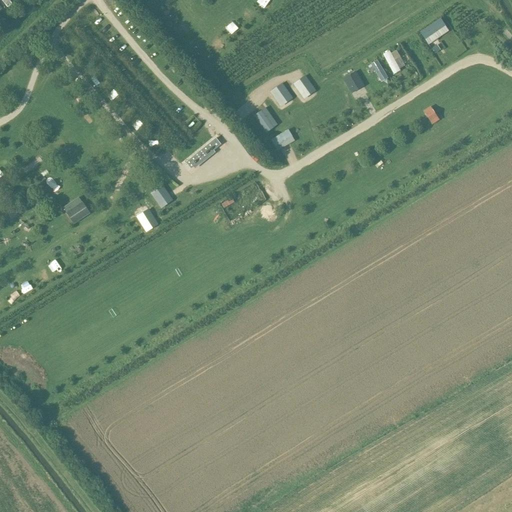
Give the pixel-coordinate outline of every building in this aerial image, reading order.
[(0,0),(7,9),(13,5),(9,0),(0,0)] [(440,20),(420,33),(425,40),(445,26),(440,20)] [(233,38),(240,34),(236,26),(229,30),(233,38)] [(402,45),(405,51),(419,44),(417,39),(402,45)] [(392,73),(405,67),(397,49),(391,52),(390,50),(383,53),(392,73)] [(382,82),(388,78),(377,60),(371,64),(372,66),(368,69),(370,73),(375,70),(382,82)] [(342,79),(351,93),(363,86),(354,71),(342,79)] [(294,83),(302,95),(312,87),(304,76),(294,83)] [(289,95),(281,84),(271,91),(279,103),(289,95)] [(422,111),(431,125),(440,120),(430,105),(422,111)] [(266,133),(272,128),(260,111),(254,115),(266,133)] [(287,130),(270,140),(274,146),(291,136),(287,130)] [(220,145),(215,139),(185,163),(190,169),(220,145)] [(161,208),(172,201),(164,189),(153,197),(161,208)] [(81,202),(65,213),(73,224),(89,214),(81,202)] [(155,221),(148,210),(137,217),(144,228),(155,221)] [(121,219),(113,223),(117,232),(126,229),(121,219)] [(170,233),(173,240),(187,233),(184,226),(170,233)]
